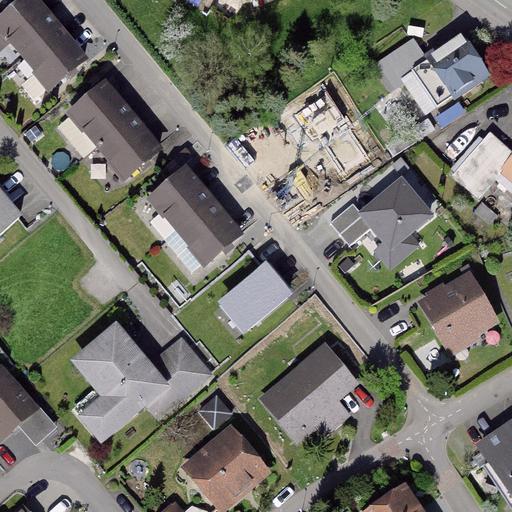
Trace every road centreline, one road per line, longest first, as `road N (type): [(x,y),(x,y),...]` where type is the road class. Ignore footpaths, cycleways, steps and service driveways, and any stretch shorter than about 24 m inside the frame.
road 1 (residential): [(433,423),(91,0)]
road 2 (residential): [(418,431),(286,511)]
road 3 (residential): [(0,495),(38,468),(59,467),(106,511)]
